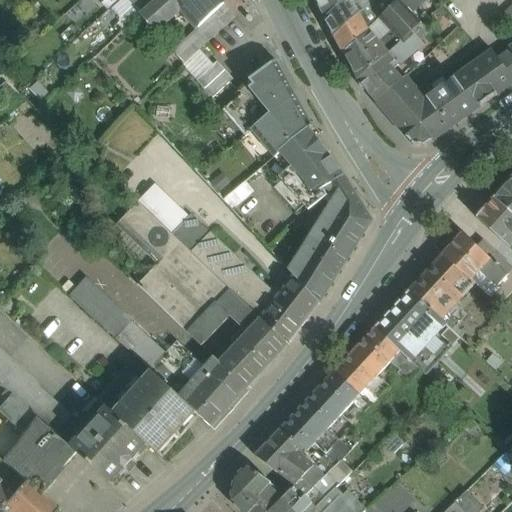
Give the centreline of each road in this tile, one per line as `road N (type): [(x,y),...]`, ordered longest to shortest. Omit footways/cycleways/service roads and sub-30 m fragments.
road 1 (tertiary): [(421,203),(309,359),(190,491)]
road 2 (residential): [(281,0),(340,109),(421,203)]
road 3 (tertiary): [(511,123),(448,170),(421,203)]
